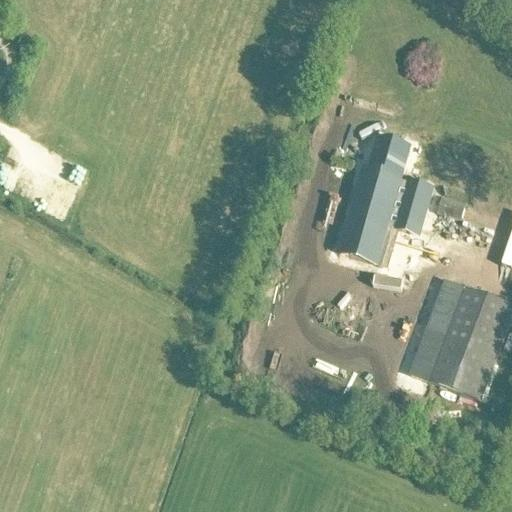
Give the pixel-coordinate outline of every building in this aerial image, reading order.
[(400,185),(409,153),(379,145),(370,176),(365,175),(342,258),(383,269),(394,232),(419,239),(432,194),(400,185)] [(466,210),(442,203),(438,219),(462,227),(466,210)] [(463,242),(491,248),(493,237),(465,231),(463,242)] [(445,287),(428,334),(443,340),(461,293),(453,290),(445,287)] [(511,323),(511,311),(461,293),(426,387),(482,408),(511,323)]
